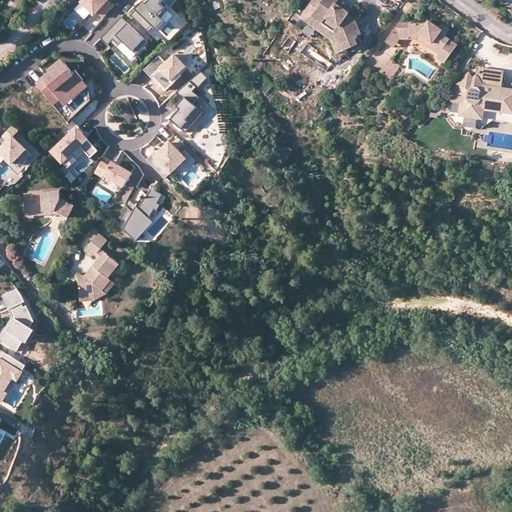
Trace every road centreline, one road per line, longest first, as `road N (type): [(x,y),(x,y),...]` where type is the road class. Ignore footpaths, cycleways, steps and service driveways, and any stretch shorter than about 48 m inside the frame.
road 1 (residential): [(114,91),(102,102),(99,125),(116,142),(139,142),(151,131),(153,107),(144,94),(121,88)]
road 2 (residential): [(0,82),(68,45),(85,50),(114,91)]
